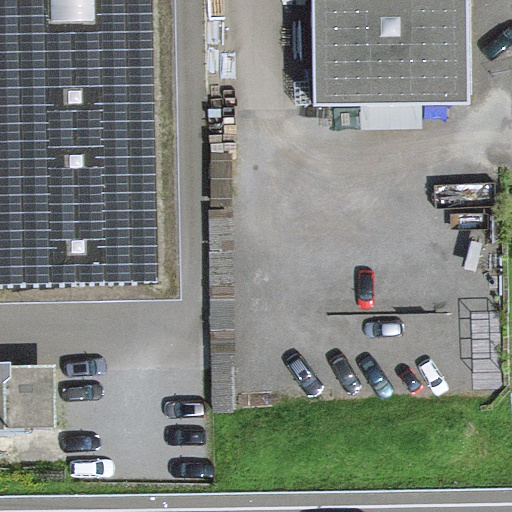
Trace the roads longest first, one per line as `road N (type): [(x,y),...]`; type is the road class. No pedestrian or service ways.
road 1 (unknown): [(280,0),(295,163),(314,194),(349,208),(467,212),(511,202)]
road 2 (unknown): [(0,327),(109,340),(183,325),(213,300),(233,259)]
